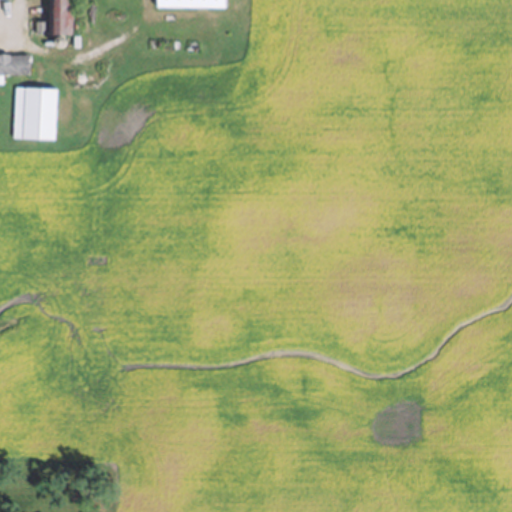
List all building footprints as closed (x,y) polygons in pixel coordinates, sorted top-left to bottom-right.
[(70,0),(70,31),(45,31),(45,0),(70,0)] [(157,0),(157,7),(226,8),(225,0),(157,0)] [(33,20),(42,20),(42,32),(32,32),(33,20)] [(56,35),(59,36),(62,38),(62,42),(61,45),(57,47),(54,47),(51,44),(50,41),(52,37),(56,35)] [(24,72),(0,72),(0,52),(16,52),(24,52),(24,72)] [(11,86),(51,87),(49,136),(8,135),(11,86)]
